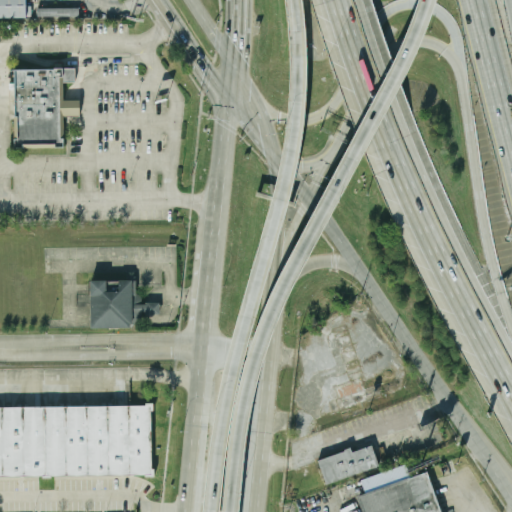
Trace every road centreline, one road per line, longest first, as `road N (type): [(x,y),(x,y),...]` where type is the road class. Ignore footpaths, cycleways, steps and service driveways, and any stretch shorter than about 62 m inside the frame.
road 1 (motorway): [(233,511),(244,415),(271,320),(429,0)]
road 2 (motorway): [(299,32),(293,158),(235,377),(216,511)]
road 3 (primary): [(278,158),(465,421)]
road 4 (motorway): [(387,152),(511,413)]
road 5 (motorway): [(463,80),(485,224),(511,327)]
road 6 (motorway): [(511,347),(408,127)]
road 7 (motorway): [(338,152),(396,48),(436,45),(463,80)]
road 8 (motorway): [(383,18),(336,108),(297,122),(264,112)]
road 9 (primary): [(255,511),(234,439),(240,352)]
road 10 (motorway): [(329,1),(387,152)]
road 11 (primary): [(203,350),(188,511)]
road 12 (primary): [(231,104),(214,245)]
road 13 (motorway): [(463,80),(456,29),(438,8),(409,2),(383,18)]
road 14 (motorway): [(511,132),(476,0)]
road 15 (motorway): [(408,127),(363,0)]
road 16 (primary): [(282,286),(278,158)]
road 17 (secondary): [(157,0),(231,104)]
